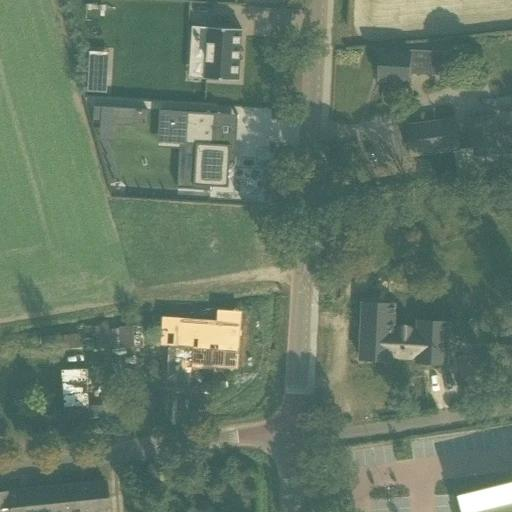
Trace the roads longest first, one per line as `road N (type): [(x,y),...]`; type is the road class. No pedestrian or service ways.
road 1 (tertiary): [(295,436),(316,0)]
road 2 (unclassified): [(295,436),(0,475)]
road 3 (track): [(53,314),(254,277),(302,279)]
